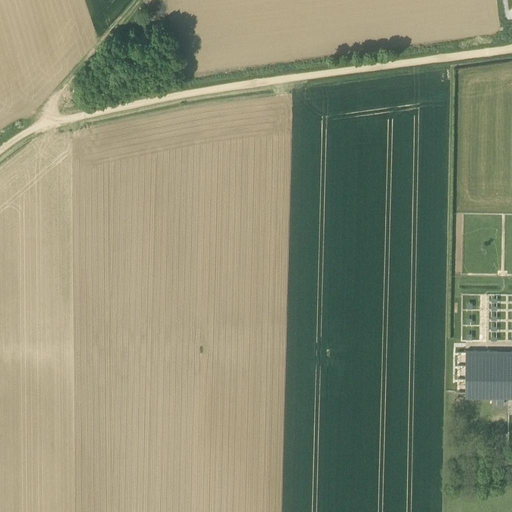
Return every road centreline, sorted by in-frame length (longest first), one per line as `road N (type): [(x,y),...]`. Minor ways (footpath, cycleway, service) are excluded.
road 1 (track): [(511,50),(39,125),(0,151)]
road 2 (track): [(39,125),(140,0)]
